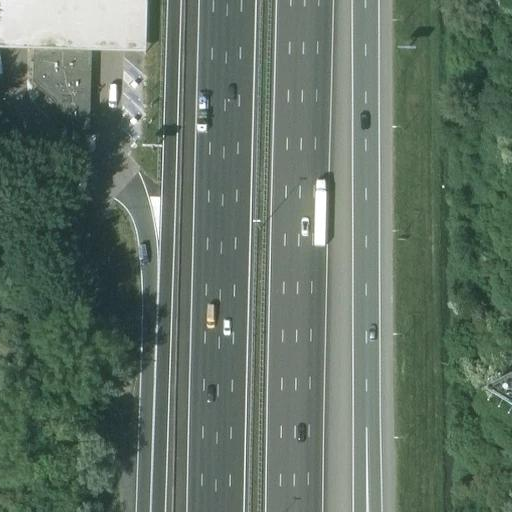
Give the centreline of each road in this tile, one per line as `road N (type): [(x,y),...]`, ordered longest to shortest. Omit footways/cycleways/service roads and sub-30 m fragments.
road 1 (motorway): [(173,0),(156,511)]
road 2 (motorway): [(226,0),(214,511)]
road 3 (motorway): [(294,511),(304,0)]
road 4 (motorway): [(365,405),(364,0)]
road 5 (motorway): [(125,187),(143,224),(147,258),(142,511)]
